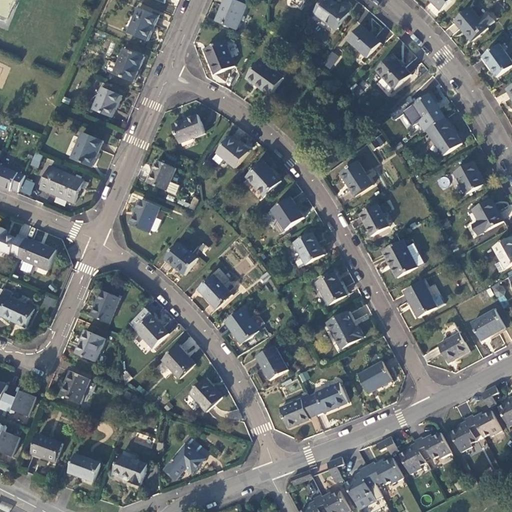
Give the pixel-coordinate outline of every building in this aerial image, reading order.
[(236,29),(247,5),(232,0),(224,0),(216,21),(236,29)] [(323,0),(314,13),(337,30),(350,12),(351,10),(352,8),(351,6),(350,5),(348,4),(347,3),(345,3),(343,4),(341,7),(330,0),(323,0)] [(452,0),(430,0),(441,11),(452,0)] [(496,21),(489,13),(481,19),(472,8),(455,21),(473,41),(489,28),(488,27),(496,21)] [(149,41),(159,17),(139,9),(129,33),(149,41)] [(382,43),(362,24),(348,41),(367,58),(382,43)] [(236,67),(225,41),(206,50),(216,75),(236,67)] [(511,67),(511,61),(500,44),(483,57),(497,77),(511,67)] [(134,83),(145,58),(125,49),(115,74),(134,83)] [(330,70),(340,57),(332,51),(322,64),(330,70)] [(413,75),(394,54),(377,70),(396,91),(413,75)] [(285,78),(261,61),(247,78),(272,96),(285,78)] [(124,97),(103,88),(94,110),(112,117),(119,104),(121,104),(124,97)] [(446,118),(430,95),(416,104),(411,96),(400,106),(413,125),(420,121),(426,131),(427,131),(446,118)] [(180,144),(205,134),(198,115),(173,125),(180,144)] [(446,118),(427,131),(444,156),(463,144),(446,118)] [(104,142),(84,133),(73,159),(93,168),(104,142)] [(380,136),(372,141),(376,148),(384,142),(380,136)] [(249,153),(230,137),(218,153),(237,168),(249,153)] [(46,158),(37,154),(32,165),(41,169),(46,158)] [(177,170),(158,161),(148,183),(176,196),(180,187),(171,183),(177,170)] [(283,182),(264,162),(247,178),(265,198),(283,182)] [(373,186),(359,162),(340,173),(355,196),(373,186)] [(467,194),(486,184),(474,162),(455,172),(467,194)] [(13,189),(20,192),(27,177),(0,166),(0,186),(12,192),(13,189)] [(85,182),(50,167),(41,189),(76,203),(85,182)] [(443,189),(450,183),(444,176),(437,182),(443,189)] [(304,219),(291,198),(272,210),(286,230),(304,219)] [(163,220),(157,218),(161,208),(141,199),(131,225),(151,234),(152,231),(156,233),(158,232),(163,220)] [(480,234),(504,221),(497,208),(496,208),(491,201),(469,213),(480,234)] [(397,223),(389,208),(382,212),(378,205),(361,215),(373,237),(397,223)] [(18,258),(26,239),(18,236),(17,239),(7,235),(9,231),(0,227),(0,251),(10,256),(10,254),(18,258)] [(326,255),(313,233),(295,243),(307,265),(326,255)] [(500,272),(511,266),(511,238),(494,247),(502,261),(496,265),(500,272)] [(33,242),(26,239),(18,258),(25,261),(24,262),(49,271),(57,251),(33,241),(33,242)] [(398,278),(424,264),(414,245),(408,248),(404,241),(385,252),(398,278)] [(199,260),(179,243),(166,260),(185,276),(199,260)] [(348,295),(336,273),(317,284),(330,305),(348,295)] [(233,296),(214,276),(199,290),(217,310),(233,296)] [(438,308),(424,281),(405,292),(420,319),(438,308)] [(492,288),(500,303),(508,299),(499,284),(492,288)] [(12,295),(4,291),(1,297),(10,300),(11,298),(12,295)] [(110,325),(121,299),(102,291),(92,317),(110,325)] [(0,299),(0,315),(28,328),(36,310),(11,298),(10,300),(1,297),(0,299)] [(367,305),(353,309),(356,318),(370,314),(367,305)] [(242,345),(260,332),(244,309),(227,323),(242,345)] [(483,342),(506,329),(496,310),(472,323),(483,342)] [(342,349),(365,337),(360,327),(357,328),(349,312),(328,324),(342,349)] [(170,335),(152,315),(136,329),(154,349),(170,335)] [(454,325),(445,331),(449,336),(458,330),(454,325)] [(95,362),(106,339),(86,330),(76,355),(95,362)] [(449,364),(471,352),(461,334),(440,345),(449,364)] [(196,365),(179,346),(163,360),(181,379),(196,365)] [(288,371),(275,348),(257,357),(271,381),(288,371)] [(370,393),(393,381),(383,362),(359,374),(370,393)] [(81,404),(91,380),(72,371),(62,396),(81,404)] [(307,371),(299,373),(301,381),(309,379),(307,371)] [(224,399),(206,379),(191,393),(201,405),(200,407),(207,414),(224,399)] [(0,408),(14,414),(15,411),(29,417),(37,398),(22,392),(19,399),(5,394),(8,386),(0,382),(0,408)] [(308,396),(316,415),(325,411),(326,413),(349,403),(341,383),(308,396)] [(481,394),(488,408),(496,404),(492,397),(499,394),(495,386),(481,394)] [(310,417),(316,415),(308,396),(281,408),(288,428),(310,420),(310,417)] [(511,402),(499,409),(509,428),(511,426),(511,398),(510,399),(511,402)] [(482,434),(484,438),(491,434),(492,437),(502,431),(492,412),(480,419),(479,416),(474,419),(482,434)] [(451,433),(462,453),(472,447),(471,445),(478,441),(475,437),(482,434),(474,419),(472,415),(466,418),(467,422),(463,424),(464,427),(451,433)] [(0,440),(2,442),(0,446),(0,452),(13,457),(21,438),(6,432),(8,428),(0,424),(0,440)] [(452,453),(442,433),(430,439),(429,437),(423,440),(422,437),(415,440),(417,443),(426,460),(432,456),(434,459),(440,456),(441,458),(452,453)] [(64,444),(39,434),(32,453),(57,464),(64,444)] [(189,443),(207,459),(211,454),(189,435),(185,440),(189,443)] [(393,436),(378,443),(382,451),(388,447),(392,454),(400,449),(393,436)] [(159,442),(157,451),(159,451),(163,452),(165,444),(159,442)] [(194,473),(207,459),(189,443),(166,469),(177,480),(188,468),(194,473)] [(426,460),(417,443),(411,446),(412,448),(400,455),(411,474),(421,469),(420,467),(427,463),(426,460)] [(102,464),(76,455),(69,472),(95,482),(102,464)] [(149,465),(122,455),(115,474),(131,480),(130,483),(141,487),(149,465)] [(343,458),(328,463),(333,478),(341,475),(338,469),(346,465),(343,458)] [(367,467),(376,484),(383,480),(385,485),(393,482),(394,484),(404,478),(394,458),(382,465),(381,463),(376,465),(375,463),(367,467)] [(376,484),(367,467),(361,470),(362,472),(357,475),(358,477),(346,484),(359,511),(384,498),(376,484)] [(292,478),(293,481),(295,485),(304,481),(301,474),(292,478)] [(466,493),(472,490),(468,482),(462,485),(466,493)] [(323,497),(330,511),(347,511),(351,511),(341,492),(329,498),(328,495),(323,497)] [(312,507),(302,511),(330,511),(323,497),(322,495),(314,499),(315,501),(311,504),(312,507)]
